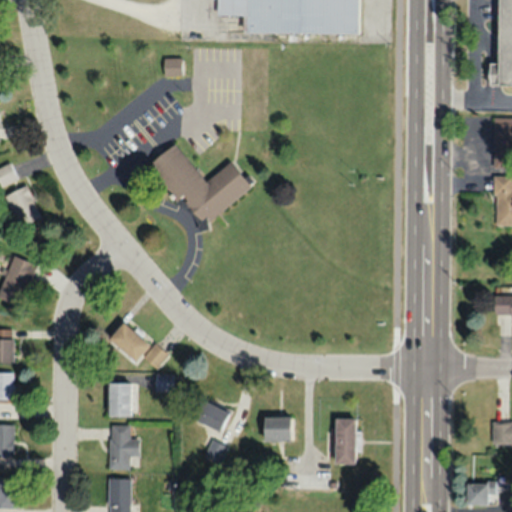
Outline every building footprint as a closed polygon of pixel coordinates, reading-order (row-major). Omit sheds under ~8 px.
[(358,34),(358,0),(217,0),(217,15),(244,15),(244,33),(358,34)] [(490,83),(511,83),(511,0),(498,0),(498,61),(490,61),(490,83)] [(164,56),(164,75),(182,75),(182,56),(164,56)] [(493,166),(511,166),(511,155),(511,154),(511,116),(493,117),(493,166)] [(204,180),(174,142),(149,162),(199,227),(251,186),(230,159),(204,180)] [(0,166),(0,187),(19,228),(40,218),(13,160),(0,166)] [(511,175),(495,175),(495,224),(511,224),(511,188),(511,175)] [(0,287),(0,298),(21,305),(34,263),(10,255),(0,287)] [(511,317),(511,294),(493,294),(493,313),(511,313),(511,317)] [(168,353),(154,342),(152,345),(122,321),(108,339),(136,361),(141,355),(157,367),(168,353)] [(0,360),(12,361),(12,329),(0,328),(0,360)] [(0,398),(13,398),(13,372),(0,371),(0,398)] [(155,390),(172,390),(172,373),(155,373),(155,390)] [(108,415),(130,415),(130,381),(108,381),(108,415)] [(230,411),(200,396),(191,415),(221,430),(230,411)] [(291,415),(263,415),(263,440),(291,440),(291,415)] [(334,417),(334,463),(356,463),(356,417),(334,417)] [(511,442),(511,420),(492,421),(492,443),(511,442)] [(13,424),(0,424),(0,454),(12,455),(13,424)] [(139,437),(129,437),(130,424),(109,424),(109,467),(130,468),(130,455),(138,455),(139,437)] [(0,506),(18,506),(18,477),(0,477),(0,506)] [(107,511),(130,511),(130,477),(108,477),(107,511)] [(467,478),(466,504),(496,505),(497,491),(507,491),(508,479),(467,478)]
